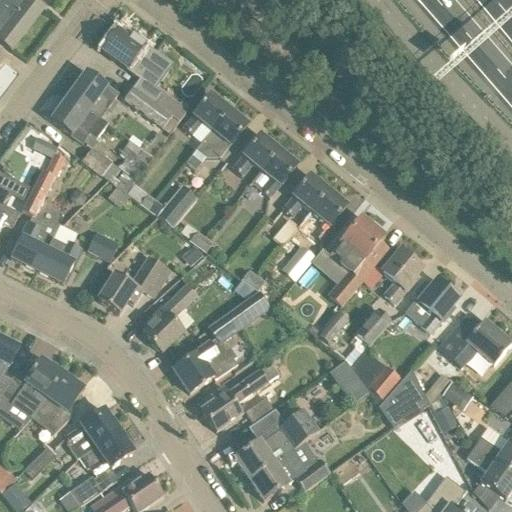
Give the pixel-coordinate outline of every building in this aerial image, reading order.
[(0,7),(0,44),(11,53),(44,11),(30,0),(14,0),(5,12),(0,7)] [(102,54),(139,80),(145,71),(156,79),(167,63),(156,55),(155,56),(132,39),(129,42),(117,33),(102,54)] [(191,65),(177,96),(193,103),(207,73),(191,65)] [(101,120),(118,97),(87,75),(70,98),(101,120)] [(133,92),(124,103),(163,132),(170,136),(178,125),(154,107),(133,92)] [(154,107),(178,125),(188,113),(163,95),(154,107)] [(51,124),(82,147),(89,138),(96,143),(108,127),(100,121),(101,120),(70,98),(51,124)] [(211,135),(229,113),(210,98),(183,129),(194,138),(202,128),(211,135)] [(205,161),(212,152),(220,159),(248,128),(229,113),(211,135),(196,153),(205,161)] [(146,152),(154,158),(167,141),(159,135),(154,141),(146,152)] [(262,173),(279,153),(260,138),(233,171),(242,178),(253,166),(262,173)] [(32,151),(50,160),(56,150),(38,141),(32,151)] [(129,143),(119,158),(125,163),(130,167),(141,152),(129,143)] [(112,166),(113,165),(93,151),(92,152),(83,165),(111,186),(120,172),(112,166)] [(252,185),(261,192),(260,193),(270,201),(297,168),(279,153),(262,173),(252,185)] [(45,175),(56,181),(66,162),(54,156),(45,175)] [(37,217),(56,181),(45,175),(42,174),(33,192),(22,214),(32,219),(35,221),(37,217)] [(0,189),(26,201),(31,189),(0,175),(0,189)] [(283,212),(292,219),(301,207),(310,215),(311,215),(328,194),(310,179),(283,212)] [(20,216),(1,207),(7,196),(0,192),(0,233),(5,224),(14,228),(20,216)] [(311,241),(314,237),(319,241),(347,209),(328,194),(311,215),(310,215),(298,230),(311,241)] [(451,212),(457,205),(459,203),(448,195),(441,203),(440,204),(446,208),(450,212),(451,213),(451,212)] [(189,211),(174,197),(163,210),(157,220),(173,232),(189,211)] [(148,214),(155,204),(147,198),(140,208),(148,214)] [(148,214),(156,220),(157,220),(163,210),(155,204),(148,214)] [(360,270),(380,245),(384,239),(380,236),(382,234),(373,226),(371,229),(361,220),(341,245),(342,245),(331,260),(341,268),(340,268),(349,276),(330,300),(342,310),(378,266),(377,265),(368,277),(360,270)] [(60,228),(44,221),(39,231),(29,226),(28,227),(26,226),(10,261),(18,265),(37,274),(57,234),(60,228)] [(273,241),(282,249),(298,230),(289,223),(273,241)] [(82,252),(71,246),(76,236),(60,228),(57,234),(37,274),(63,288),(82,252)] [(197,251),(205,241),(197,235),(191,243),(189,245),(197,251)] [(97,236),(87,254),(109,266),(118,247),(97,236)] [(205,241),(197,251),(198,251),(206,257),(213,247),(205,241)] [(190,271),(204,259),(194,248),(181,260),(190,271)] [(295,284),(315,260),(301,249),(281,273),(295,284)] [(415,278),(422,271),(401,254),(385,273),(397,283),(385,297),(398,307),(420,282),(415,278)] [(133,309),(142,295),(153,303),(171,275),(149,260),(145,267),(132,287),(114,276),(97,304),(119,318),(127,305),(133,309)] [(255,293),(257,295),(264,286),(265,286),(257,280),(249,274),(241,283),(249,289),(250,289),(255,293)] [(405,316),(430,337),(441,324),(442,325),(452,312),(450,310),(458,301),(436,284),(419,306),(416,303),(405,316)] [(143,338),(161,356),(185,333),(174,322),(197,300),(186,289),(144,329),(148,333),(143,338)] [(223,346),(270,312),(260,297),(209,332),(216,342),(173,373),(190,397),(213,381),(215,384),(237,369),(233,364),(237,361),(230,349),(226,352),(223,346)] [(294,314),(292,311),(287,317),(305,331),(309,326),(305,324),(301,321),(298,318),(294,314)] [(390,324),(387,321),(377,313),(355,338),(361,343),(345,362),(352,368),(350,371),(352,372),(370,351),(368,350),(390,324)] [(329,347),(349,324),(339,316),(320,339),(329,347)] [(464,322),(451,337),(439,351),(462,372),(478,353),(495,368),(511,348),(484,323),(476,333),(464,322)] [(4,379),(7,372),(8,372),(19,350),(0,340),(0,398),(11,382),(4,379)] [(45,403),(61,376),(52,370),(51,370),(41,363),(26,383),(16,375),(12,383),(11,382),(0,398),(0,401),(9,408),(14,400),(24,407),(34,393),(45,401),(30,422),(31,422),(45,403)] [(201,413),(216,435),(242,417),(236,408),(269,385),(279,377),(271,366),(227,395),(224,390),(211,399),(214,404),(201,413)] [(345,368),(336,375),(357,404),(367,397),(345,368)] [(386,369),(367,391),(382,404),(401,382),(386,369)] [(392,431),(401,425),(419,414),(428,408),(410,373),(377,410),(392,431)] [(73,419),(67,414),(83,393),(73,385),(73,384),(61,376),(45,403),(31,422),(53,437),(73,419)] [(432,389),(439,395),(445,388),(449,383),(442,377),(432,389)] [(511,384),(490,410),(508,422),(511,418),(511,384)] [(442,399),(457,409),(466,395),(452,385),(442,399)] [(245,415),(253,428),(274,414),(265,401),(245,415)] [(458,427),(448,409),(433,417),(443,436),(458,427)] [(69,438),(70,440),(67,443),(67,448),(77,462),(83,457),(118,432),(112,423),(111,424),(104,413),(69,438)] [(320,434),(319,433),(304,413),(279,431),(279,432),(259,446),(258,445),(234,462),(249,484),(304,445),(320,434)] [(90,471),(95,480),(133,456),(126,445),(127,444),(118,432),(83,457),(77,462),(76,464),(79,462),(87,473),(90,471)] [(511,448),(504,457),(481,441),(475,449),(479,454),(511,478),(511,448)] [(289,487),(277,470),(283,465),(287,471),(310,454),(304,445),(249,484),(263,505),(289,487)] [(505,504),(511,493),(511,478),(479,454),(475,449),(466,462),(487,476),(481,486),(483,487),(505,504)] [(32,482),(55,458),(47,450),(24,473),(32,482)] [(294,480),(305,495),(329,477),(319,462),(294,480)] [(0,494),(1,496),(12,486),(0,473),(0,494)] [(146,511),(163,499),(148,477),(148,476),(122,494),(119,490),(90,510),(91,511),(127,511),(130,510),(131,511),(146,511)] [(80,510),(102,495),(92,480),(70,495),(80,510)] [(454,511),(466,497),(446,482),(425,508),(423,506),(416,511),(454,511)]
